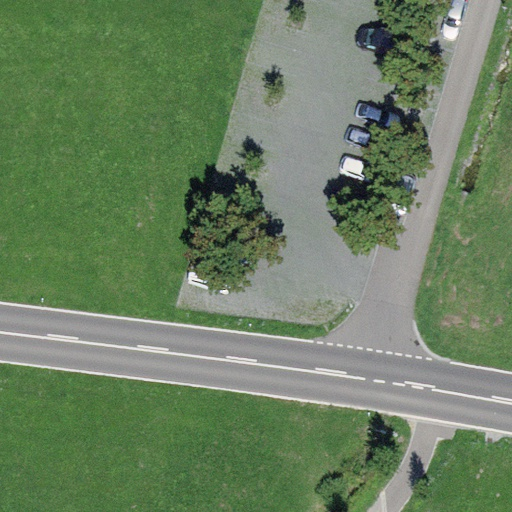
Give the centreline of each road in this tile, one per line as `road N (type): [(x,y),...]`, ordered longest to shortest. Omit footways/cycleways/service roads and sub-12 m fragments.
road 1 (unclassified): [(491,0),(377,379)]
road 2 (primary): [(0,332),(377,379)]
road 3 (primary): [(377,379),(511,402)]
road 4 (track): [(439,388),(411,491),(395,511)]
